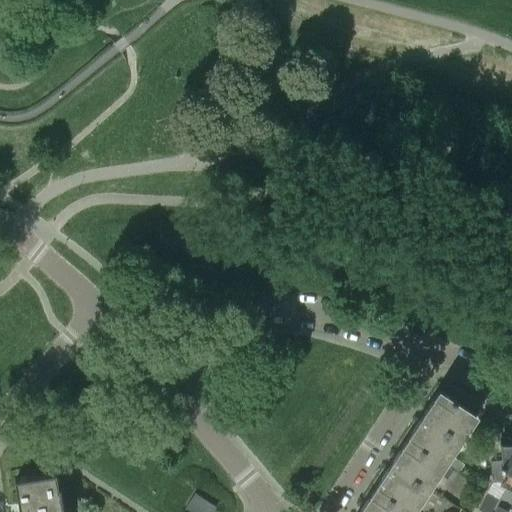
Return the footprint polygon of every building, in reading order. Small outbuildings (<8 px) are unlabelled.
[(441,390),(424,415),(460,439),(476,414),(441,390)] [(450,454),(460,439),(424,415),(408,439),(444,463),(450,454)] [(511,439),(502,440),(502,438),(500,439),(502,461),(504,474),(507,468),(511,470),(511,439)] [(437,473),(444,463),(408,439),(392,464),(427,487),(437,473)] [(455,471),(461,462),(450,454),(444,463),(454,470),(455,471)] [(505,481),(504,474),(502,461),(491,461),(493,482),(495,481),(501,481),(505,481)] [(437,473),(447,480),(454,470),(444,463),(437,473)] [(411,511),(427,487),(392,464),(376,488),(411,511)] [(14,478),(19,504),(20,511),(63,511),(59,487),(58,487),(55,471),(14,478)] [(479,510),(483,511),(491,511),(505,488),(499,485),(501,481),(495,481),(479,510)] [(410,511),(411,511),(376,488),(359,511),(410,511)] [(185,507),(192,511),(211,511),(215,506),(195,492),(185,507)]
